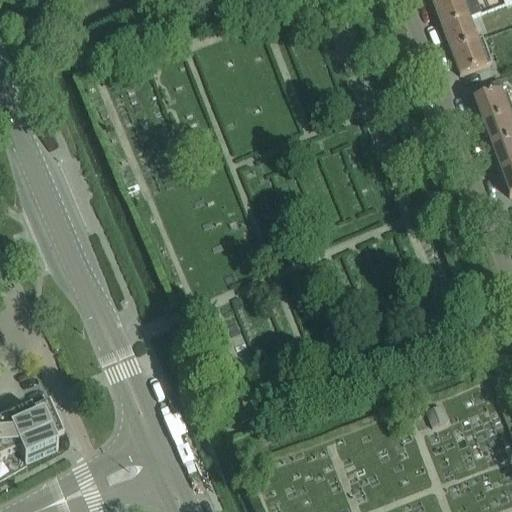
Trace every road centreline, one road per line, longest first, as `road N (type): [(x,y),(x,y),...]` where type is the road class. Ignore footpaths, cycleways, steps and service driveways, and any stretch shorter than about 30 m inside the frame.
road 1 (unclassified): [(156,457),(0,89)]
road 2 (residential): [(511,286),(404,0)]
road 3 (unclassified): [(31,511),(156,457)]
